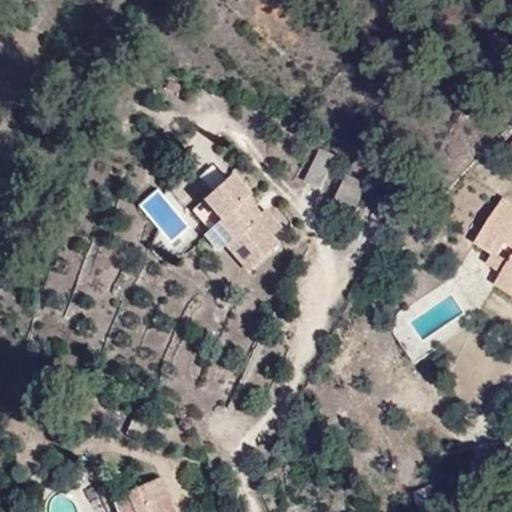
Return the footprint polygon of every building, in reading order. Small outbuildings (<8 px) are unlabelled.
[(314,203),(328,168),(309,161),(298,197),(314,203)] [(331,194),(352,206),(366,182),(345,170),(331,194)] [(274,238),(257,217),(244,222),(236,213),(241,209),(220,183),(188,208),(206,232),(202,235),(214,249),(208,254),(233,283),(269,256),(262,248),(274,238)] [(500,302),(511,285),(511,238),(511,237),(511,229),(482,210),(451,252),(464,261),(454,273),(474,287),(500,302)] [(493,311),(500,302),(474,287),(467,296),(493,311)] [(410,366),(388,338),(380,342),(376,339),(367,345),(392,379),(410,366)] [(117,511),(167,511),(156,482),(113,496),(117,511)]
